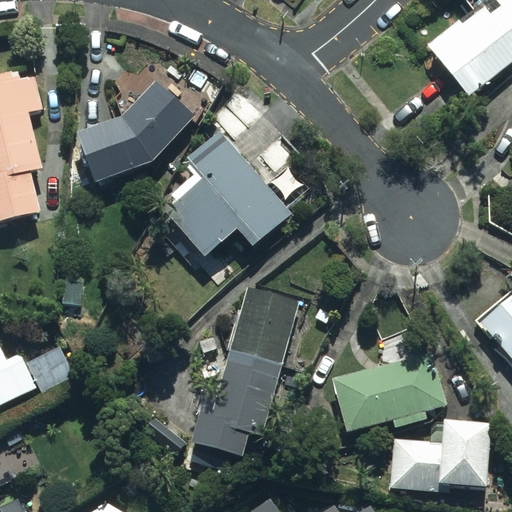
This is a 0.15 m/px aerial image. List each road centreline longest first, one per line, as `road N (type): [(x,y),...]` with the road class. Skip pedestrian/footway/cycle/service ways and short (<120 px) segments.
road 1 (residential): [(292,73),(417,228)]
road 2 (residential): [(179,0),(242,29),(292,73)]
